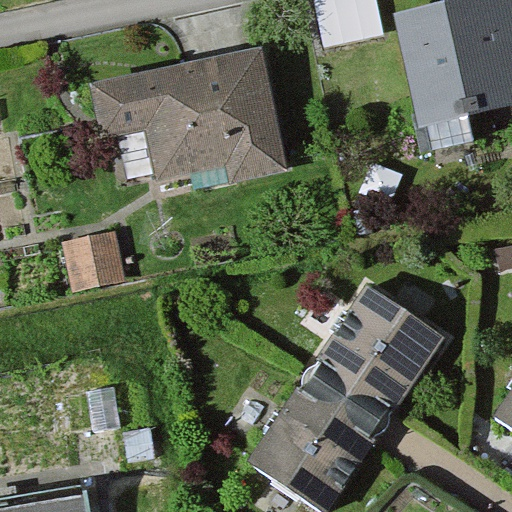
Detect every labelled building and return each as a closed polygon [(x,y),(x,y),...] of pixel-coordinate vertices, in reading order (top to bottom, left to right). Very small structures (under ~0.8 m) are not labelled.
[(380,0),(319,0),(325,41),(385,33),(380,0)] [(511,0),(504,0),(392,25),(414,127),(442,121),(438,103),(481,94),(486,114),(511,108),(511,0)] [(256,61),(87,96),(97,143),(141,134),(151,185),(219,171),(222,188),(280,176),(256,61)] [(108,239),(57,251),(67,297),(118,285),(108,239)] [(327,511),(441,339),(364,290),(246,470),(310,511),(327,511)] [(511,394),(492,424),(511,437),(511,394)]
